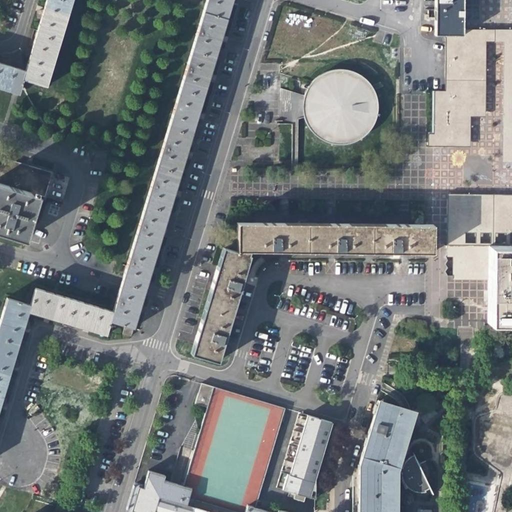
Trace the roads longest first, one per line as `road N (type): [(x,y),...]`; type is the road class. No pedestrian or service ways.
road 1 (residential): [(175,296),(264,0)]
road 2 (residential): [(233,381),(259,285),(277,276),(414,284)]
road 3 (residential): [(25,462),(15,406),(33,342),(49,332),(155,361)]
road 4 (residential): [(354,419),(379,294),(414,284)]
road 5 (residential): [(109,511),(155,361)]
road 6 (residential): [(354,419),(233,381)]
